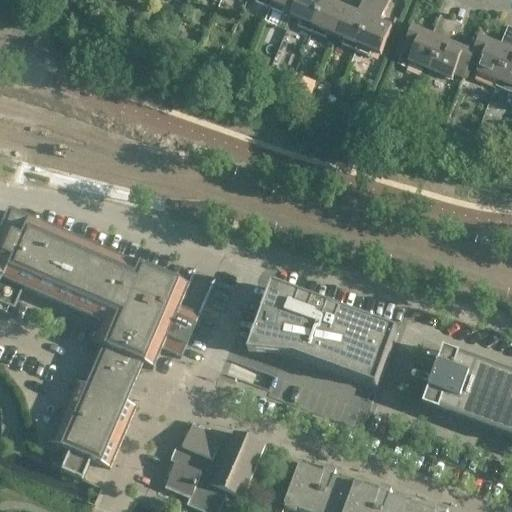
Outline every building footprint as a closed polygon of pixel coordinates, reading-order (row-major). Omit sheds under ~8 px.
[(257,0),(256,5),(270,10),(273,0),(257,0)] [(273,0),(270,10),(284,16),(286,11),(294,14),(299,0),(273,0)] [(325,0),(299,0),(294,14),(291,19),(300,23),(298,28),(312,34),(325,0)] [(328,34),(337,38),(348,11),(336,6),(338,0),(325,0),(312,34),(326,40),(328,34)] [(342,47),(357,53),(378,0),(364,0),(359,15),(348,11),(337,38),(344,41),(342,47)] [(381,24),(390,0),(378,0),(357,53),(370,58),(372,53),(381,56),(393,29),(381,24)] [(451,22),(440,17),(432,37),(412,28),(402,54),(412,58),(409,63),(430,72),(451,22)] [(471,64),(470,64),(474,54),(455,46),(463,27),(451,22),(430,72),(452,81),(455,76),(464,80),(471,64)] [(474,54),(470,64),(471,64),(479,68),(477,74),(499,83),(511,52),(511,28),(508,27),(500,47),(480,38),(474,54)] [(179,31),(175,41),(184,44),(188,35),(179,31)] [(511,93),(511,52),(499,83),(497,88),(511,93)] [(250,58),(245,71),(262,78),(267,65),(250,58)] [(284,76),(281,83),(287,86),(290,79),(284,76)] [(330,96),(327,103),(333,106),(336,99),(330,96)] [(340,101),(337,107),(344,111),(347,104),(340,101)] [(465,132),(460,144),(471,148),(476,136),(465,132)] [(124,404),(125,402),(133,383),(141,367),(151,371),(160,351),(179,360),(198,318),(178,309),(186,289),(5,212),(0,224),(0,305),(12,311),(21,292),(98,325),(89,345),(100,349),(92,367),(84,387),(73,382),(46,444),(66,452),(58,472),(80,482),(89,462),(108,470),(135,409),(124,404)] [(253,345),(377,391),(398,335),(273,289),(253,345)] [(511,377),(445,353),(424,409),(511,441),(511,377)] [(195,511),(238,511),(265,448),(234,434),(230,444),(222,441),(224,438),(194,425),(184,447),(188,449),(180,467),(176,466),(165,491),(190,502),(187,508),(195,511)] [(325,469),(323,474),(299,466),(284,507),(286,508),(288,503),(298,506),(297,511),(298,511),(347,511),(357,487),(334,478),(336,473),(325,469)] [(391,499),(393,494),(381,489),(379,495),(357,487),(347,511),(411,511),(413,507),(391,499)]
